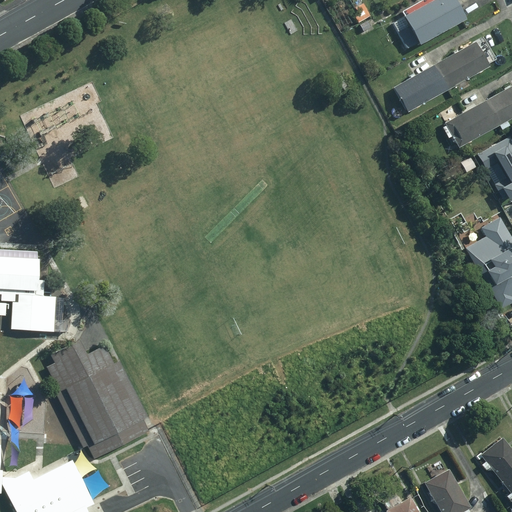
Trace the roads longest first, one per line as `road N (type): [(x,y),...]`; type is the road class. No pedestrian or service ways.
road 1 (residential): [(253,511),(511,365)]
road 2 (unknown): [(189,511),(163,474),(88,511)]
